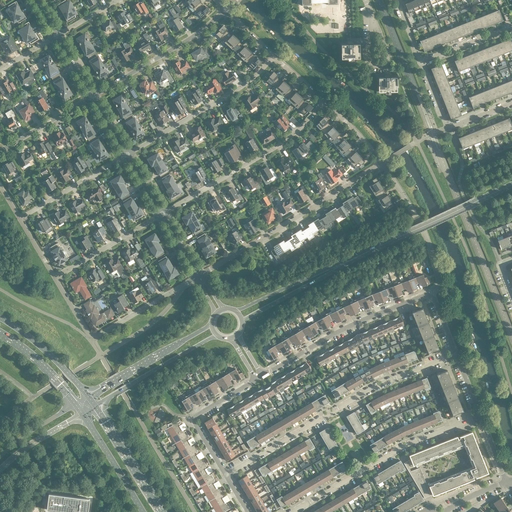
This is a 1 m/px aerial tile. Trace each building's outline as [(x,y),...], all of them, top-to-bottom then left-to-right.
[(62,10),(64,13),(73,7),(69,1),(67,3),(65,0),(57,5),(61,11),(62,10)] [(200,0),(199,0),(194,0),(189,5),(195,11),(203,4),(200,1),(200,0)] [(413,2),(411,3),(414,11),(420,9),(417,1),(416,0),(415,0),(413,1),(413,2)] [(418,0),(417,1),(420,9),(426,7),(423,0),(418,0)] [(7,10),(11,16),(20,10),(19,8),(20,7),(16,1),(8,6),(10,8),(7,10)] [(409,13),(414,11),(411,3),(411,2),(408,3),(408,4),(406,5),(409,13)] [(138,14),(141,12),(142,13),(144,16),(149,13),(145,7),(142,8),(139,3),(133,6),(138,14)] [(205,6),(203,4),(195,11),(201,18),(206,13),(207,13),(210,11),(205,6)] [(77,13),(73,7),(64,13),(65,15),(64,16),(67,22),(76,17),(74,15),(77,13)] [(22,13),(20,10),(11,16),(14,22),(17,21),(18,23),(26,18),(23,12),(22,13)] [(499,10),(493,12),(497,23),(502,21),(503,21),(503,20),(499,10)] [(126,15),(124,12),(117,16),(123,25),(127,22),(127,23),(133,20),(129,13),(126,15)] [(497,23),(493,12),(487,15),(492,25),(497,23)] [(182,18),(178,13),(173,16),(174,18),(174,20),(170,23),(175,32),(183,27),(178,20),(182,18)] [(492,25),(487,15),(482,17),(486,28),(486,27),(491,25),(491,26),(492,25)] [(486,28),(482,17),(476,19),(480,30),(481,30),(481,29),(486,27),(486,28)] [(158,42),(164,38),(163,35),(168,32),(160,18),(156,20),(160,28),(161,28),(161,29),(160,30),(159,29),(153,33),(158,42)] [(480,30),(476,19),(470,21),(475,32),(480,30)] [(111,22),(110,20),(102,25),(106,31),(112,28),(114,30),(118,28),(114,20),(111,22)] [(475,32),(470,21),(465,23),(469,34),(470,34),(469,34),(474,32),(475,32)] [(19,31),(23,37),(32,31),(31,29),(32,28),(29,22),(20,27),(22,29),(19,31)] [(469,34),(465,23),(459,26),(464,36),(469,34)] [(216,34),(222,40),(229,33),(227,31),(228,30),(223,26),(221,28),(221,29),(216,34)] [(464,36),(459,26),(454,28),(458,39),(458,38),(463,36),(463,37),(464,36)] [(458,39),(454,28),(448,30),(452,41),(453,41),(453,40),(458,38),(458,39)] [(452,41),(448,30),(442,32),(447,43),(452,41)] [(34,34),(32,31),(23,37),(26,43),(29,41),(31,44),(39,39),(35,33),(34,34)] [(447,43),(442,32),(437,34),(441,45),(442,45),(441,45),(446,43),(447,43)] [(141,52),(150,47),(147,41),(150,39),(146,33),(143,35),(146,40),(137,45),(141,52)] [(233,36),(229,33),(222,40),(228,46),(236,38),(233,35),(233,36)] [(82,44),(83,46),(90,42),(88,40),(89,40),(88,38),(87,38),(85,34),(77,39),(80,43),(79,43),(80,45),(82,44)] [(441,45),(437,34),(431,37),(436,47),(441,45)] [(13,50),(17,48),(10,36),(0,42),(7,55),(14,51),(13,50)] [(436,47),(431,37),(426,39),(430,50),(430,49),(435,47),(435,48),(436,47)] [(124,63),(130,59),(128,56),(133,52),(125,38),(121,41),(126,49),(127,49),(125,50),(118,53),(124,63)] [(239,40),(236,38),(228,46),(235,52),(242,44),(238,41),(239,40)] [(430,50),(426,39),(420,41),(421,45),(422,49),(423,49),(424,51),(424,52),(425,52),(430,49),(430,50)] [(509,52),(505,41),(504,41),(505,41),(500,43),(499,43),(503,54),(509,52)] [(96,53),(90,42),(83,46),(82,47),(85,53),(86,52),(89,57),(96,53)] [(348,42),(348,43),(348,44),(341,44),(342,59),(348,59),(348,58),(353,58),(353,59),(360,58),(360,44),(353,44),(353,43),(352,42),(351,42),(350,42),(349,42),(348,42)] [(503,54),(499,43),(494,45),(498,56),(503,54)] [(245,47),(242,44),(235,52),(241,57),(248,49),(246,47),(245,47)] [(498,56),(494,45),(493,45),(493,46),(488,48),(488,47),(492,58),(498,56)] [(492,58),(488,47),(488,48),(483,50),(482,50),(487,61),(492,58)] [(203,50),(201,48),(197,50),(198,50),(196,52),(195,51),(192,53),(196,60),(199,58),(200,60),(202,60),(210,55),(206,48),(203,50)] [(251,52),(248,49),(241,57),(247,63),(254,56),(251,52)] [(487,61),(482,50),(477,52),(481,63),(487,61)] [(481,63),(477,52),(472,54),(471,54),(475,65),(481,63)] [(103,65),(96,53),(89,57),(93,63),(92,63),(95,69),(96,69),(103,65)] [(475,65),(471,54),(471,55),(466,57),(466,56),(470,67),(475,65)] [(44,66),(46,68),(53,64),(52,64),(51,62),(52,61),(52,60),(51,60),(49,55),(41,60),(44,64),(43,65),(44,66)] [(256,58),(254,56),(247,63),(253,69),(258,64),(259,64),(261,61),(257,57),(256,58)] [(470,67),(466,56),(465,56),(465,57),(460,59),(460,58),(460,59),(464,69),(470,67)] [(464,69),(460,59),(455,61),(454,61),(454,62),(459,72),(464,69)] [(181,65),(179,61),(172,65),(174,69),(175,69),(178,74),(184,71),(184,70),(186,68),(187,69),(190,67),(186,61),(183,63),(181,65)] [(53,63),(52,64),(53,64),(46,68),(52,79),(59,75),(56,70),(57,69),(53,63)] [(106,63),(103,65),(96,69),(97,71),(96,72),(97,73),(100,77),(108,73),(105,68),(108,67),(106,63)] [(433,75),(444,70),(441,65),(437,66),(434,67),(434,68),(431,69),(433,74),(433,75)] [(165,74),(163,70),(159,73),(159,72),(158,72),(157,72),(157,73),(156,74),(157,74),(155,75),(161,85),(162,85),(163,84),(163,83),(163,82),(162,81),(167,78),(169,81),(169,82),(170,82),(171,82),(172,82),(174,81),(168,72),(165,74)] [(446,76),(444,70),(433,75),(435,80),(446,76)] [(25,73),(24,71),(17,75),(22,84),(24,84),(27,82),(28,81),(30,85),(35,82),(33,78),(34,78),(31,72),(27,74),(25,73)] [(223,77),(221,78),(226,86),(231,83),(231,82),(233,81),(233,82),(236,80),(231,72),(229,73),(228,72),(222,76),(223,77)] [(267,81),(273,87),(280,79),(278,77),(278,76),(274,72),(271,75),(272,75),(267,81)] [(62,81),(59,75),(52,79),(59,90),(66,86),(66,87),(67,86),(63,80),(62,81)] [(385,75),(385,76),(385,77),(378,77),(379,92),(385,92),(385,91),(390,91),(390,92),(397,91),(397,77),(390,77),(390,76),(389,75),(388,75),(387,75),(386,75),(385,75)] [(448,82),(446,76),(435,80),(435,81),(436,81),(438,86),(437,86),(448,82)] [(214,93),(221,89),(215,79),(208,83),(209,85),(205,88),(208,94),(213,91),(214,93)] [(284,82),(280,79),(273,87),(279,92),(287,84),(284,82)] [(141,84),(139,84),(142,89),(141,90),(141,92),(141,93),(143,93),(144,93),(145,94),(148,92),(149,94),(156,90),(153,83),(149,85),(146,80),(145,81),(144,81),(141,83),(141,84)] [(10,86),(7,81),(1,85),(1,86),(0,86),(0,89),(3,95),(6,94),(11,91),(12,92),(16,89),(13,84),(10,86)] [(450,87),(448,82),(437,86),(438,86),(440,91),(439,91),(440,91),(450,87)] [(511,91),(508,82),(502,84),(507,95),(511,93),(511,92),(511,91)] [(290,87),(287,84),(279,92),(286,98),(293,90),(289,87),(290,87)] [(507,95),(502,84),(497,86),(501,97),(502,97),(501,97),(506,95),(507,95)] [(60,98),(63,102),(69,99),(68,96),(72,94),(69,90),(68,88),(67,89),(66,87),(66,86),(59,90),(60,93),(61,94),(63,97),(60,98)] [(501,97),(497,86),(491,89),(496,100),(496,99),(501,97)] [(453,93),(450,87),(440,91),(440,92),(442,97),(453,93)] [(190,101),(191,102),(192,103),(193,102),(195,105),(201,101),(199,97),(200,96),(202,95),(198,89),(192,93),(192,94),(190,96),(191,99),(190,101)] [(496,100),(491,89),(486,91),(490,102),(490,101),(495,99),(495,100),(496,100)] [(41,111),(48,108),(45,104),(46,103),(45,102),(44,100),(47,98),(42,90),(38,92),(42,98),(35,102),(38,108),(39,107),(41,111)] [(296,93),(293,90),(286,98),(292,104),(299,95),(297,93),(296,93)] [(490,102),(486,91),(480,93),(484,104),(485,104),(490,102)] [(455,98),(453,93),(442,97),(444,102),(444,103),(455,98)] [(484,104),(480,93),(474,95),(479,106),(484,104)] [(251,98),(250,97),(243,101),(249,110),(256,106),(255,104),(260,101),(256,95),(251,98)] [(302,98),(299,95),(292,104),(298,109),(305,101),(302,98)] [(479,106),(474,95),(469,98),(473,109),(474,108),(473,108),(478,106),(479,106)] [(118,105),(119,108),(126,104),(129,102),(126,98),(124,100),(121,96),(113,100),(116,105),(117,106),(118,105)] [(178,115),(185,111),(183,107),(183,105),(185,104),(186,106),(181,97),(175,101),(176,102),(172,105),(178,115)] [(457,104),(455,98),(444,103),(446,108),(457,104)] [(307,104),(305,101),(298,109),(305,115),(310,109),(310,110),(313,107),(308,103),(307,104)] [(28,120),(31,118),(33,117),(30,112),(33,110),(29,103),(22,107),(23,109),(20,111),(26,121),(27,120),(28,120)] [(133,115),(126,104),(119,108),(118,108),(122,114),(123,113),(126,119),(133,115)] [(459,110),(457,104),(446,108),(446,109),(447,109),(449,114),(448,114),(459,110)] [(166,122),(168,121),(164,114),(165,113),(166,114),(168,112),(165,106),(162,107),(164,110),(155,115),(157,118),(156,118),(158,121),(159,121),(161,125),(163,123),(163,124),(164,124),(165,123),(166,122)] [(231,108),(230,108),(227,110),(227,111),(227,112),(226,112),(227,113),(224,115),(228,121),(230,119),(231,120),(232,120),(233,121),(237,118),(237,117),(238,116),(237,115),(240,114),(236,108),(234,110),(233,108),(232,109),(231,108)] [(11,129),(17,126),(12,118),(15,116),(11,110),(5,113),(9,119),(6,121),(8,124),(9,126),(11,129)] [(462,115),(459,110),(448,114),(449,114),(451,119),(450,119),(451,120),(451,119),(454,118),(454,119),(458,118),(457,117),(462,115)] [(275,124),(282,132),(283,131),(284,131),(285,131),(287,130),(287,129),(286,128),(288,127),(286,124),(286,123),(288,121),(282,114),(278,118),(279,119),(277,120),(277,121),(278,122),(275,124)] [(139,126),(133,115),(126,119),(129,124),(128,125),(132,131),(133,130),(139,126)] [(81,127),(82,130),(89,126),(88,123),(89,123),(88,121),(85,117),(77,122),(80,126),(81,128),(81,127)] [(316,126),(322,132),(330,125),(328,123),(328,122),(324,117),(321,120),(322,120),(316,126)] [(214,131),(215,131),(217,130),(217,129),(219,128),(218,126),(222,123),(219,118),(214,121),(213,119),(212,119),(210,120),(210,121),(206,123),(212,132),(214,131)] [(503,120),(507,131),(511,129),(511,125),(509,118),(508,118),(503,120)] [(507,131),(503,120),(503,121),(498,123),(498,122),(497,122),(502,133),(507,131)] [(502,133),(497,122),(497,123),(492,125),(496,136),(502,133)] [(90,125),(89,126),(82,130),(89,141),(96,137),(92,131),(93,131),(90,125)] [(333,128),(330,125),(322,132),(328,138),(336,130),(334,128),(333,128)] [(496,136),(492,125),(487,127),(486,127),(491,138),(496,136)] [(141,128),(139,126),(133,130),(134,132),(133,133),(134,135),(134,134),(136,139),(144,134),(142,130),(141,128)] [(202,137),(202,139),(203,139),(205,138),(205,137),(204,136),(205,135),(200,126),(193,130),(195,133),(190,135),(194,141),(198,139),(199,139),(202,137)] [(271,140),(274,138),(273,135),(276,134),(270,126),(265,129),(267,133),(261,136),(260,136),(265,143),(271,140)] [(491,138),(486,127),(481,129),(485,140),(491,138)] [(485,140),(481,129),(480,129),(481,129),(476,131),(475,131),(479,142),(485,140)] [(339,133),(336,130),(328,138),(334,144),(341,137),(338,134),(339,133)] [(479,142),(475,131),(475,132),(470,134),(470,133),(474,144),(479,142)] [(53,138),(56,143),(52,145),(54,148),(59,145),(60,146),(61,146),(63,145),(63,144),(63,143),(65,141),(67,144),(69,142),(72,146),(75,144),(72,139),(69,141),(68,139),(67,140),(63,132),(60,134),(59,132),(55,135),(56,136),(53,138)] [(474,144),(470,133),(469,134),(464,136),(468,147),(474,144)] [(468,147),(464,136),(459,138),(458,138),(458,139),(459,141),(460,145),(461,145),(462,149),(468,147)] [(99,142),(96,137),(89,141),(95,152),(102,148),(103,148),(100,142),(99,142)] [(344,141),(341,137),(334,144),(339,150),(347,143),(345,140),(344,141)] [(180,142),(179,139),(172,143),(174,147),(173,148),(174,150),(175,150),(177,152),(184,148),(184,147),(189,144),(185,139),(180,142)] [(257,148),(252,139),(245,143),(250,152),(257,148)] [(41,154),(45,152),(46,152),(47,153),(53,150),(49,143),(46,145),(44,141),(37,145),(39,149),(38,149),(41,154)] [(302,156),(301,155),(305,152),(306,153),(309,150),(310,151),(315,146),(309,141),(305,145),(303,143),(299,146),(300,146),(297,149),(296,148),(292,151),(298,159),(302,156)] [(350,145),(347,143),(339,150),(345,157),(353,149),(349,146),(350,145)] [(231,163),(237,160),(236,159),(241,156),(234,144),(231,146),(233,148),(224,153),(231,163)] [(102,148),(95,152),(97,154),(97,156),(98,156),(100,160),(108,156),(106,151),(105,150),(104,150),(102,148)] [(356,153),(353,149),(345,157),(351,163),(359,155),(356,152),(356,153)] [(23,166),(28,163),(29,162),(29,161),(33,158),(30,153),(25,156),(24,153),(17,157),(23,166)] [(154,165),(154,166),(162,162),(157,154),(153,156),(153,155),(148,158),(152,166),(154,165)] [(78,174),(85,170),(81,163),(84,162),(80,155),(77,157),(79,161),(72,165),(78,174)] [(361,158),(359,155),(351,163),(357,169),(364,162),(361,158)] [(284,160),(283,158),(276,162),(282,172),(289,168),(288,166),(293,163),(289,157),(284,160)] [(214,173),(220,170),(219,167),(224,164),(220,158),(217,160),(216,161),(215,160),(209,164),(210,167),(209,168),(211,171),(212,170),(214,173)] [(8,173),(8,174),(14,171),(13,169),(16,168),(12,162),(8,164),(7,163),(3,165),(5,170),(4,170),(6,174),(8,173)] [(168,172),(162,162),(154,166),(161,176),(168,172)] [(197,183),(204,179),(203,177),(206,175),(201,167),(195,170),(197,172),(192,175),(197,183)] [(269,171),(267,167),(260,171),(266,180),(270,178),(272,182),(278,178),(273,169),(269,171)] [(63,183),(69,179),(67,176),(71,174),(68,168),(64,171),(63,170),(57,173),(63,183)] [(331,184),(337,180),(336,178),(342,175),(338,169),(333,173),(331,170),(325,174),(331,184)] [(162,178),(168,189),(176,184),(169,174),(162,178)] [(48,192),(55,187),(52,182),(54,181),(55,181),(52,175),(46,179),(47,180),(43,183),(48,192)] [(111,181),(116,189),(123,184),(123,183),(124,182),(120,175),(114,178),(115,179),(111,181)] [(251,179),(250,177),(241,182),(244,187),(246,186),(248,190),(249,189),(250,190),(259,185),(254,177),(251,179)] [(315,194),(321,190),(320,189),(325,186),(321,178),(312,183),(314,187),(312,189),(315,194)] [(367,183),(372,190),(376,198),(385,192),(383,188),(383,187),(379,181),(379,182),(376,178),(367,183)] [(130,195),(123,184),(116,189),(122,199),(130,195)] [(180,192),(176,184),(168,189),(169,190),(167,191),(172,199),(177,196),(176,195),(180,192)] [(300,203),(307,199),(303,192),(306,191),(303,186),(300,187),(301,190),(294,194),(300,203)] [(98,200),(98,201),(99,202),(101,201),(102,199),(101,198),(102,198),(100,194),(101,194),(97,187),(87,193),(90,200),(95,198),(97,201),(98,200)] [(237,195),(233,188),(230,190),(229,189),(226,191),(230,197),(229,198),(230,200),(231,200),(232,201),(236,199),(237,202),(243,199),(240,194),(237,195)] [(32,197),(28,191),(25,193),(23,191),(22,192),(22,191),(18,193),(19,194),(18,195),(20,198),(19,198),(21,202),(22,201),(24,205),(25,204),(25,205),(29,203),(29,202),(30,201),(28,199),(32,197)] [(388,196),(385,192),(376,198),(381,205),(390,198),(388,195),(388,196)] [(266,196),(260,200),(263,204),(264,204),(266,207),(271,204),(266,196)] [(352,197),(347,200),(353,208),(359,205),(360,207),(363,205),(357,196),(354,198),(352,197)] [(123,201),(129,212),(137,207),(131,197),(123,201)] [(219,205),(215,198),(208,202),(211,207),(210,208),(212,211),(213,211),(213,212),(216,210),(216,211),(221,208),(223,211),(226,209),(222,203),(219,205)] [(392,202),(390,198),(381,205),(386,212),(394,206),(392,202)] [(76,202),(75,201),(69,204),(75,213),(81,210),(80,208),(85,205),(81,199),(76,202)] [(283,214),(290,210),(288,208),(293,205),(290,199),(285,202),(278,205),(283,214)] [(353,208),(347,200),(342,203),(344,205),(340,207),(346,216),(349,214),(347,212),(353,208)] [(138,209),(137,207),(129,212),(134,220),(138,217),(139,218),(144,215),(139,208),(138,209)] [(346,216),(340,207),(336,209),(335,207),(330,211),(336,219),(342,215),(343,218),(346,216)] [(268,224),(274,220),(273,218),(275,217),(274,217),(276,215),(272,208),(268,210),(268,211),(266,213),(265,212),(261,214),(263,217),(264,217),(268,224)] [(60,214),(59,211),(52,215),(58,225),(65,221),(64,220),(69,217),(66,210),(60,214)] [(336,219),(330,211),(325,214),(326,216),(323,218),(329,227),(331,225),(330,223),(336,219)] [(188,223),(189,225),(197,220),(192,212),(188,214),(187,213),(182,217),(187,224),(188,223)] [(119,224),(118,224),(117,224),(114,219),(113,219),(112,216),(105,220),(107,223),(111,230),(113,229),(114,232),(120,229),(119,226),(119,225),(119,224)] [(231,217),(227,220),(229,223),(230,222),(232,225),(235,223),(231,217)] [(250,234),(258,229),(255,223),(257,222),(255,218),(244,225),(246,229),(247,228),(249,231),(248,231),(250,234)] [(329,227),(323,218),(319,220),(318,218),(313,222),(318,230),(324,226),(326,229),(329,227)] [(51,227),(46,219),(44,220),(43,219),(37,223),(40,227),(39,228),(39,229),(39,230),(41,231),(41,230),(42,231),(44,230),(45,230),(51,227)] [(203,230),(197,220),(189,225),(195,235),(203,230)] [(97,224),(100,228),(98,230),(93,234),(98,242),(104,239),(102,236),(107,233),(103,227),(102,227),(100,222),(97,224)] [(318,230),(313,222),(308,225),(309,227),(306,229),(311,238),(314,236),(313,234),(318,230)] [(311,238),(306,229),(302,231),(301,229),(296,233),(301,241),(307,237),(309,240),(311,238)] [(234,244),(239,241),(238,240),(243,237),(239,230),(236,232),(235,231),(229,235),(230,236),(228,237),(230,241),(232,240),(234,244)] [(146,240),(150,247),(158,243),(157,241),(159,241),(154,233),(149,236),(150,237),(146,240)] [(197,238),(203,248),(211,244),(205,233),(197,238)] [(301,241),(296,233),(291,236),(292,238),(288,240),(294,249),(297,247),(295,245),(301,241)] [(84,250),(92,246),(86,236),(81,239),(81,238),(77,240),(79,243),(84,250)] [(511,246),(508,237),(503,239),(507,248),(511,246)] [(507,248),(503,239),(498,241),(502,249),(507,248)] [(294,249),(288,240),(285,242),(284,240),(279,243),(284,252),(290,248),(291,251),(294,249)] [(67,259),(64,255),(65,255),(66,255),(66,254),(66,253),(66,252),(66,251),(65,251),(65,250),(64,250),(63,250),(62,251),(59,247),(61,246),(58,243),(51,247),(53,251),(52,251),(59,264),(62,262),(62,263),(65,262),(64,261),(67,259)] [(164,253),(158,243),(150,247),(156,258),(164,253)] [(284,252),(279,243),(274,247),(275,249),(271,251),(277,260),(280,258),(278,256),(284,252)] [(216,252),(211,244),(203,248),(204,250),(202,251),(207,258),(212,255),(211,254),(216,252)] [(128,262),(134,258),(140,267),(145,265),(144,263),(139,254),(135,249),(131,251),(129,249),(122,253),(128,262)] [(158,261),(164,271),(172,267),(166,256),(158,261)] [(112,259),(105,263),(109,269),(108,270),(109,272),(110,272),(111,273),(117,269),(121,276),(126,274),(121,264),(118,259),(113,262),(112,259)] [(173,268),(172,267),(164,271),(169,279),(173,277),(174,278),(179,275),(175,267),(173,268)] [(101,271),(98,272),(97,272),(95,269),(88,273),(90,276),(89,276),(88,277),(89,279),(90,279),(91,279),(93,282),(96,280),(97,281),(98,281),(101,279),(105,277),(101,271)] [(418,275),(415,276),(417,282),(420,281),(422,286),(427,285),(427,286),(427,285),(430,284),(427,277),(424,278),(423,274),(423,275),(418,276),(418,275)] [(143,285),(149,294),(156,290),(152,283),(155,281),(152,276),(142,281),(144,284),(143,285)] [(417,282),(415,276),(412,277),(413,279),(408,280),(412,291),(413,291),(417,288),(415,283),(417,282)] [(86,285),(81,277),(77,280),(71,284),(72,286),(72,287),(73,288),(74,289),(74,290),(75,292),(76,293),(79,290),(82,291),(84,295),(83,295),(85,299),(91,296),(85,286),(86,285)] [(412,291),(408,280),(404,282),(403,280),(400,282),(403,288),(406,287),(408,292),(412,291)] [(384,283),(386,287),(388,294),(391,293),(393,298),(398,297),(394,286),(393,283),(388,285),(386,282),(384,283)] [(403,288),(400,282),(398,282),(398,284),(394,286),(398,297),(398,296),(402,294),(400,289),(403,288)] [(129,295),(134,303),(141,299),(140,297),(142,295),(138,287),(135,289),(136,291),(129,295)] [(388,294),(386,287),(383,288),(383,290),(379,291),(383,302),(384,302),(383,302),(388,300),(386,295),(388,294)] [(383,302),(379,291),(379,292),(375,293),(374,292),(371,293),(374,299),(376,298),(378,303),(383,302),(383,303),(383,302)] [(374,299),(371,293),(368,294),(369,296),(365,297),(364,297),(369,308),(373,306),(371,300),(374,299)] [(103,297),(101,294),(91,300),(93,303),(103,297)] [(114,304),(119,312),(125,309),(123,306),(128,303),(123,294),(120,296),(115,299),(118,302),(114,304)] [(369,308),(364,297),(364,298),(360,299),(359,298),(357,299),(359,305),(362,304),(364,309),(369,308)] [(359,305),(357,299),(354,300),(354,302),(350,304),(355,315),(355,314),(359,312),(357,307),(359,305)] [(95,326),(114,315),(110,309),(99,316),(98,314),(99,313),(94,306),(93,306),(91,304),(86,307),(87,310),(86,310),(88,313),(89,313),(90,315),(89,315),(91,318),(92,317),(93,319),(92,320),(95,326)] [(355,315),(350,304),(346,306),(345,304),(342,306),(345,312),(348,311),(350,316),(355,314),(355,315)] [(345,312),(342,306),(340,307),(340,309),(336,311),(336,310),(336,311),(341,321),(345,318),(343,313),(345,312)] [(412,312),(417,326),(428,322),(423,308),(412,312)] [(341,321),(336,311),(332,313),(331,311),(328,313),(331,319),(334,318),(336,323),(341,321)] [(331,319),(328,313),(325,314),(326,316),(322,318),(328,328),(332,325),(329,320),(331,319)] [(396,318),(395,319),(398,327),(403,325),(402,321),(403,321),(400,316),(397,318),(396,319),(396,318)] [(328,328),(322,318),(318,320),(317,319),(314,321),(318,327),(320,325),(323,330),(327,328),(328,328)] [(398,327),(395,319),(394,319),(394,320),(393,320),(390,321),(393,329),(398,327)] [(318,327),(314,321),(312,322),(312,324),(308,326),(314,336),(318,333),(315,328),(318,327)] [(394,331),(393,329),(390,321),(387,323),(386,323),(385,323),(388,331),(389,333),(394,331)] [(433,335),(428,322),(417,326),(423,339),(433,335)] [(388,331),(385,323),(384,323),(384,324),(383,324),(380,325),(383,333),(388,331)] [(302,326),(303,327),(301,329),(304,334),(307,333),(309,338),(314,336),(308,326),(307,324),(302,326)] [(383,333),(380,325),(377,327),(376,327),(375,327),(379,336),(383,333)] [(379,336),(375,327),(374,328),(373,329),(370,329),(374,338),(379,336)] [(304,334),(301,329),(298,330),(298,329),(297,329),(293,331),(295,334),(301,344),(305,341),(302,336),(304,334)] [(374,338),(370,329),(367,331),(366,332),(366,331),(365,332),(369,340),(374,338)] [(369,340),(365,332),(364,332),(364,333),(363,333),(360,334),(364,342),(369,340)] [(301,344),(295,334),(291,336),(290,335),(287,336),(291,342),(293,341),(296,346),(300,344),(301,344)] [(364,342),(360,334),(357,335),(355,336),(359,344),(364,342)] [(439,349),(433,335),(423,339),(428,353),(439,349)] [(291,342),(287,336),(285,338),(284,337),(280,339),(281,341),(287,352),(287,351),(291,348),(288,344),(291,342)] [(359,344),(355,336),(352,338),(351,339),(351,338),(350,339),(354,347),(359,344)] [(355,349),(354,347),(350,339),(349,340),(348,341),(345,342),(349,350),(350,351),(355,349)] [(287,352),(281,341),(281,342),(277,344),(276,343),(274,344),(277,350),(280,349),(283,353),(287,352)] [(349,350),(345,342),(343,344),(342,344),(341,344),(340,344),(345,352),(349,350)] [(277,350),(274,344),(271,346),(272,347),(268,349),(271,355),(268,357),(271,361),(274,359),(274,360),(274,359),(278,356),(275,352),(277,350)] [(345,352),(340,344),(339,345),(339,346),(336,347),(340,355),(345,352)] [(340,355),(336,347),(333,349),(332,349),(331,349),(335,357),(340,355)] [(335,357),(331,349),(330,350),(329,351),(326,352),(330,360),(335,357)] [(414,351),(409,353),(412,361),(417,359),(414,351)] [(331,362),(330,360),(326,352),(323,354),(322,354),(321,354),(325,362),(327,364),(331,362)] [(325,362),(321,354),(320,355),(320,356),(316,357),(314,359),(316,363),(319,361),(321,365),(325,362)] [(408,363),(404,354),(399,356),(403,365),(408,363)] [(403,365),(399,356),(394,358),(398,367),(403,365)] [(398,367),(394,358),(389,360),(393,369),(398,367)] [(393,369),(389,360),(384,362),(388,371),(393,369)] [(302,364),(301,365),(306,373),(311,370),(309,367),(309,366),(306,362),(304,364),(303,365),(302,364)] [(388,371),(384,362),(379,365),(382,373),(388,371)] [(306,373),(301,365),(300,366),(301,366),(300,367),(297,368),(301,376),(306,373)] [(382,373),(379,365),(374,367),(378,375),(382,373)] [(378,375),(374,367),(369,369),(373,377),(378,375)] [(301,376),(297,368),(294,370),(293,370),(292,371),(297,378),(301,376)] [(230,370),(228,372),(231,378),(234,376),(237,381),(241,379),(242,379),(241,379),(244,377),(241,373),(239,374),(235,369),(232,371),(230,370)] [(373,377),(369,369),(364,372),(368,380),(373,377)] [(436,374),(442,388),(453,384),(447,370),(436,374)] [(297,378),(292,371),(291,371),(291,372),(290,372),(287,373),(292,381),(297,378)] [(231,378),(228,372),(225,373),(226,375),(222,377),(228,387),(232,384),(229,379),(231,378)] [(368,380),(364,372),(359,374),(363,382),(368,380)] [(292,381),(287,373),(285,375),(284,376),(283,376),(287,384),(292,381)] [(363,382),(359,374),(354,377),(358,385),(363,382)] [(287,384),(283,376),(282,377),(281,378),(278,379),(283,387),(287,384)] [(228,387),(222,377),(218,379),(217,378),(215,380),(218,385),(221,384),(223,389),(228,387)] [(358,385),(354,377),(349,380),(354,388),(358,385)] [(426,378),(421,380),(424,388),(425,389),(430,387),(426,378)] [(283,387),(278,379),(276,381),(275,381),(274,382),(278,389),(283,387)] [(218,385),(215,380),(212,381),(211,380),(207,382),(215,395),(218,392),(216,387),(218,385)] [(354,388),(349,380),(345,383),(349,390),(354,388)] [(424,388),(421,380),(416,382),(419,390),(424,388)] [(215,395),(207,382),(203,385),(204,386),(201,388),(205,393),(207,392),(210,397),(214,395),(215,395)] [(278,389),(274,382),(271,383),(272,384),(270,386),(274,393),(279,390),(278,389)] [(419,390),(416,382),(411,384),(414,392),(419,390)] [(349,390),(345,383),(340,385),(345,393),(349,390)] [(414,392),(411,384),(406,386),(409,394),(414,392)] [(458,397),(453,384),(442,388),(447,401),(458,397)] [(345,393),(340,385),(336,388),(340,395),(345,393)] [(274,393),(270,386),(268,388),(265,389),(269,396),(270,397),(275,394),(274,393)] [(409,394),(406,386),(401,388),(404,396),(409,394)] [(205,393),(201,388),(198,389),(198,388),(194,390),(195,392),(195,393),(201,403),(205,400),(202,395),(205,393)] [(340,395),(336,388),(331,391),(336,398),(340,395)] [(404,396),(401,388),(396,390),(399,398),(404,396)] [(262,389),(260,390),(264,398),(264,399),(269,396),(265,389),(262,390),(262,389)] [(195,392),(194,390),(191,392),(190,393),(190,394),(188,396),(191,401),(194,400),(196,405),(201,403),(195,393),(195,392)] [(264,398),(260,390),(259,391),(258,392),(255,393),(260,400),(264,398)] [(399,398),(396,390),(391,392),(394,400),(399,398)] [(394,400),(391,392),(386,394),(389,402),(394,400)] [(260,400),(255,393),(252,395),(251,395),(250,395),(255,403),(260,400)] [(389,402),(386,394),(380,396),(384,404),(389,402)] [(180,398),(182,401),(185,406),(182,408),(185,412),(188,411),(192,408),(189,403),(191,401),(188,396),(187,396),(187,395),(185,395),(185,396),(181,398),(180,398)] [(255,403),(250,395),(249,396),(249,397),(246,398),(250,406),(255,403)] [(325,395),(320,398),(324,405),(329,402),(325,395)] [(384,404),(380,396),(375,399),(380,407),(384,404)] [(463,411),(458,397),(447,401),(453,415),(463,411)] [(250,406),(246,398),(243,400),(242,401),(242,400),(241,401),(246,409),(250,406)] [(324,405),(320,398),(315,400),(320,408),(324,405)] [(380,407),(375,399),(370,402),(375,409),(380,407)] [(320,408),(315,400),(311,403),(315,410),(320,408)] [(246,409),(241,401),(240,402),(239,403),(236,404),(241,411),(246,409)] [(375,409),(370,402),(366,405),(371,415),(377,412),(375,409)] [(315,410),(311,403),(306,405),(311,413),(315,410)] [(242,413),(241,411),(236,404),(234,406),(233,406),(232,406),(236,414),(237,416),(242,413)] [(311,413),(306,405),(302,408),(306,416),(311,413)] [(236,414),(232,406),(231,407),(230,408),(227,409),(229,414),(232,417),(236,414)] [(306,416),(302,408),(297,411),(302,418),(306,416)] [(302,418),(297,411),(292,414),(297,421),(302,418)] [(433,413),(433,414),(434,414),(437,422),(442,420),(438,411),(433,413)] [(356,416),(354,412),(346,416),(349,421),(356,416)] [(297,421),(292,414),(288,416),(292,424),(297,421)] [(434,414),(433,414),(429,416),(432,424),(437,422),(434,414)] [(292,424),(288,416),(283,419),(288,427),(292,424)] [(359,421),(356,416),(349,421),(352,425),(359,421)] [(432,424),(429,416),(424,418),(427,426),(432,424)] [(205,423),(207,427),(215,423),(213,418),(205,423)] [(427,426),(424,418),(419,420),(422,428),(427,426)] [(288,427),(283,419),(279,422),(283,430),(288,427)] [(422,428),(419,420),(414,422),(417,430),(422,428)] [(167,429),(172,437),(177,434),(176,431),(181,428),(179,424),(181,423),(180,421),(177,422),(176,421),(167,424),(169,427),(167,429)] [(362,425),(359,421),(352,425),(354,430),(362,425)] [(283,430),(279,422),(274,425),(278,432),(283,430)] [(417,430),(414,422),(408,424),(412,432),(417,430)] [(218,427),(215,423),(207,427),(210,432),(218,427)] [(412,432),(408,424),(403,426),(407,434),(412,432)] [(278,432),(274,425),(269,428),(274,435),(278,432)] [(364,430),(362,425),(354,430),(357,434),(364,430)] [(407,434),(403,426),(398,429),(402,437),(407,434)] [(221,432),(218,427),(210,432),(213,437),(221,432)] [(184,432),(181,428),(176,431),(177,434),(172,437),(175,443),(188,435),(185,431),(184,432)] [(274,435),(269,428),(265,430),(269,438),(274,435)] [(329,432),(327,428),(319,432),(322,437),(329,432)] [(402,437),(398,429),(393,431),(397,439),(402,437)] [(269,438),(265,430),(260,433),(264,441),(269,438)] [(397,439),(393,431),(388,434),(392,442),(397,439)] [(224,437),(221,432),(213,437),(216,441),(224,437)] [(332,437),(329,432),(322,437),(324,441),(332,437)] [(460,436),(460,438),(458,439),(457,437),(409,455),(411,459),(409,460),(411,465),(413,464),(414,466),(465,446),(473,467),(429,484),(432,494),(431,494),(431,495),(433,494),(433,495),(474,479),(473,477),(475,476),(476,477),(488,473),(472,432),(460,436)] [(264,441),(260,433),(255,436),(260,443),(264,441)] [(392,442),(388,434),(383,437),(388,444),(392,442)] [(189,437),(188,435),(175,443),(180,452),(186,449),(184,446),(190,442),(188,439),(189,437)] [(260,443),(255,436),(251,438),(255,446),(260,443)] [(226,441),(224,437),(216,441),(218,446),(226,441)] [(335,441),(332,437),(324,441),(327,446),(335,441)] [(388,444),(383,437),(379,440),(383,447),(388,444)] [(255,446),(251,438),(246,441),(251,449),(255,446)] [(315,448),(309,438),(304,441),(309,449),(308,449),(310,451),(315,448)] [(383,447),(379,440),(374,442),(379,450),(383,447)] [(229,446),(226,441),(218,446),(221,451),(229,446)] [(309,449),(304,441),(300,444),(304,451),(308,449),(309,449)] [(337,446),(335,441),(327,446),(330,450),(337,446)] [(192,446),(190,442),(184,446),(186,449),(180,452),(184,458),(197,450),(194,445),(192,446)] [(379,450),(374,442),(370,445),(374,452),(379,450)] [(304,451),(300,444),(295,447),(299,454),(304,451)] [(232,451),(229,446),(221,451),(224,455),(232,451)] [(299,454),(295,447),(290,449),(295,457),(299,454)] [(295,457),(290,449),(286,452),(290,460),(295,457)] [(198,452),(197,450),(184,458),(189,466),(194,463),(193,460),(198,457),(196,453),(198,452)] [(235,455),(232,451),(224,455),(227,461),(227,460),(235,455)] [(290,460),(286,452),(281,455),(286,462),(290,460)] [(286,462),(281,455),(276,458),(281,465),(286,462)] [(201,461),(198,457),(193,460),(194,463),(189,466),(192,472),(205,464),(203,460),(201,461)] [(281,465),(276,458),(272,460),(276,468),(281,465)] [(276,468),(272,460),(267,463),(272,471),(276,468)] [(405,469),(400,460),(395,463),(400,471),(399,471),(400,472),(405,469)] [(346,469),(342,461),(337,464),(342,472),(346,469)] [(411,471),(407,461),(404,463),(424,498),(431,495),(430,495),(420,468),(411,471)] [(272,471),(267,463),(263,466),(267,473),(272,471)] [(400,471),(395,463),(391,466),(395,473),(399,471),(400,471)] [(207,466),(205,464),(192,472),(197,481),(203,478),(201,475),(207,471),(205,467),(207,466)] [(342,472),(337,464),(333,467),(337,474),(342,472)] [(267,473),(263,466),(258,468),(263,476),(267,473)] [(395,473),(391,466),(387,468),(391,476),(395,473)] [(337,474),(333,467),(328,470),(333,477),(337,474)] [(391,476),(387,468),(382,471),(387,478),(391,476)] [(333,477),(328,470),(324,472),(328,480),(333,477)] [(209,475),(207,471),(201,475),(203,478),(197,481),(201,487),(214,479),(211,474),(209,475)] [(387,478),(382,471),(378,474),(382,481),(387,478)] [(328,480),(324,472),(319,475),(323,483),(328,480)] [(382,481),(378,474),(373,476),(377,484),(382,481)] [(238,480),(242,485),(250,480),(247,475),(239,480),(238,480)] [(323,483),(319,475),(314,478),(319,485),(323,483)] [(319,485),(314,478),(310,481),(314,488),(319,485)] [(215,481),(214,479),(201,487),(206,495),(211,492),(210,489),(216,486),(213,482),(215,481)] [(252,485),(250,480),(242,485),(244,490),(252,485)] [(366,480),(361,483),(366,491),(371,488),(366,480)] [(314,488),(310,481),(305,483),(310,491),(314,488)] [(310,491),(305,483),(300,486),(305,494),(310,491)] [(366,491),(361,483),(357,486),(361,493),(366,491)] [(255,490),(252,485),(244,490),(247,494),(255,490)] [(218,490),(216,486),(210,489),(211,492),(206,495),(209,501),(223,493),(220,488),(218,490)] [(305,494),(300,486),(296,489),(300,496),(305,494)] [(361,493),(357,486),(353,488),(357,496),(361,493)] [(357,496),(353,488),(348,491),(352,499),(357,496)] [(300,496),(296,489),(291,492),(296,499),(300,496)] [(258,494),(255,490),(247,494),(250,499),(258,494)] [(352,499),(348,491),(343,494),(348,501),(352,499)] [(424,500),(419,491),(414,495),(414,496),(414,495),(419,503),(424,500)] [(296,499),(291,492),(287,494),(291,502),(296,499)] [(49,493),(47,510),(65,511),(88,511),(90,499),(49,493)] [(224,495),(223,493),(209,501),(215,510),(220,506),(218,504),(224,500),(222,496),(224,495)] [(261,499),(258,494),(250,499),(253,504),(261,499)] [(287,494),(282,497),(286,505),(291,502),(287,494)] [(348,501),(343,494),(339,497),(343,504),(348,501)] [(414,495),(414,496),(410,498),(415,506),(419,503),(414,495)] [(281,496),(276,499),(281,507),(286,505),(282,497),(281,496)] [(343,504),(339,497),(334,499),(339,507),(343,504)] [(415,506),(410,498),(406,501),(410,508),(415,506)] [(493,503),(496,507),(504,502),(501,498),(493,503)] [(263,503),(261,499),(253,504),(255,508),(263,503)] [(339,507),(334,499),(329,502),(334,510),(339,507)] [(226,504),(224,500),(218,504),(220,506),(215,510),(215,511),(224,511),(231,508),(228,503),(226,504)] [(410,508),(406,501),(401,503),(406,511),(410,508)] [(330,511),(334,510),(329,502),(325,505),(328,511),(330,511)] [(507,507),(504,502),(496,507),(500,511),(507,507)] [(259,511),(266,508),(263,503),(255,508),(257,511),(259,511)] [(403,511),(406,511),(401,503),(397,506),(400,511),(403,511)]
